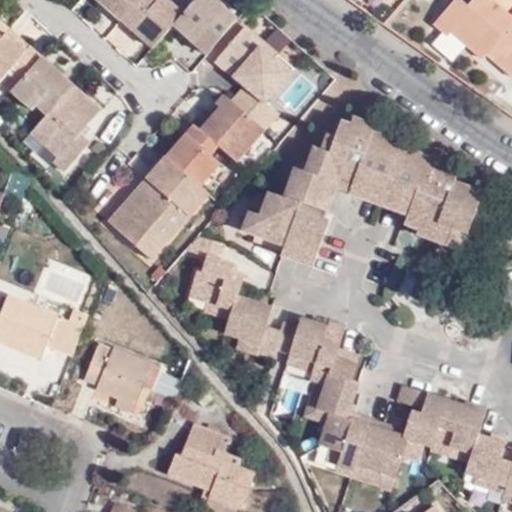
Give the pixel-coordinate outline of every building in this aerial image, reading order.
[(95,0),(120,21),(138,0),(95,0)] [(138,0),(120,21),(152,49),(173,25),(182,15),(163,0),(158,0),(156,4),(150,0),(138,0)] [(173,25),(206,54),(208,51),(237,17),(217,0),(194,0),(182,15),(173,25)] [(511,17),(504,12),(511,1),(511,0),(469,0),(466,4),(461,0),(453,0),(434,22),(449,35),(453,30),(482,55),(485,52),(511,74),(511,17)] [(237,17),(208,51),(217,58),(246,25),(237,17)] [(0,38),(5,33),(8,30),(0,21),(0,38)] [(217,58),(244,81),(230,97),(265,128),(280,111),(264,97),(283,75),(266,61),(271,55),(259,46),(263,40),(246,25),(217,58)] [(29,48),(8,30),(5,33),(26,52),(29,48)] [(449,35),(478,60),(482,55),(453,30),(449,35)] [(5,33),(0,38),(0,81),(8,73),(19,83),(41,58),(29,48),(26,52),(5,33)] [(283,75),(292,64),(263,40),(259,46),(271,55),(266,61),(283,75)] [(32,109),(37,104),(47,113),(72,84),(41,58),(19,83),(12,90),(32,109)] [(8,73),(0,81),(0,92),(5,97),(12,90),(19,83),(8,73)] [(72,84),(47,113),(31,131),(55,153),(52,157),(61,166),(87,139),(77,130),(97,108),(76,87),(72,84)] [(214,142),(236,161),(265,128),(230,97),(223,92),(216,100),(223,106),(202,130),(214,142)] [(202,130),(223,106),(216,100),(195,125),(202,130)] [(314,258),(319,244),(320,245),(329,216),(325,214),(313,211),(324,179),(335,182),(346,186),(347,187),(397,202),(392,209),(406,214),(405,218),(417,222),(435,228),(434,230),(445,234),(443,244),(460,250),(480,192),(454,182),(455,175),(432,165),(434,159),(398,144),(398,142),(369,132),(372,125),(352,118),(347,124),(340,121),(333,137),(327,135),(320,150),(312,148),(307,159),(302,157),(295,169),(291,169),(281,198),(267,192),(258,217),(249,215),(242,234),(255,239),(257,235),(270,240),(272,235),(284,239),(281,247),(314,258)] [(202,130),(195,125),(193,123),(165,154),(198,183),(217,162),(206,152),(214,142),(202,130)] [(208,192),(198,183),(165,154),(137,186),(179,224),(208,192)] [(103,197),(118,178),(100,165),(85,184),(103,197)] [(325,214),(332,190),(335,182),(324,179),(313,211),(325,214)] [(332,190),(344,193),(347,187),(346,186),(335,182),(332,190)] [(150,257),(179,224),(137,186),(108,219),(150,257)] [(405,218),(403,223),(415,227),(417,222),(405,218)] [(415,227),(414,234),(431,240),(434,230),(435,228),(417,222),(415,227)] [(434,230),(431,240),(443,244),(445,234),(434,230)] [(255,239),(270,244),(281,247),(284,239),(272,235),(270,240),(257,235),(255,239)] [(214,306),(217,299),(232,304),(236,294),(239,284),(231,280),(233,274),(234,268),(219,263),(225,246),(198,237),(195,239),(185,252),(207,258),(202,272),(196,270),(188,298),(204,303),(214,306)] [(239,284),(241,277),(233,274),(231,280),(239,284)] [(255,349),(272,354),(275,345),(280,326),(264,322),(269,303),(236,294),(232,304),(228,319),(224,330),(237,335),(258,341),(255,349)] [(57,350),(70,355),(87,314),(73,309),(67,321),(7,296),(0,313),(0,339),(42,356),(47,345),(52,332),(62,336),(57,350)] [(204,303),(202,310),(228,319),(232,304),(217,299),(214,306),(204,303)] [(298,323),(283,319),(280,326),(275,345),(289,349),(298,323)] [(310,371),(308,378),(315,380),(323,383),(335,350),(341,325),(326,321),(324,326),(308,320),(299,319),(298,323),(289,349),(288,353),(314,361),(310,371)] [(47,345),(57,350),(62,336),(52,332),(47,345)] [(237,335),(235,343),(255,349),(258,341),(237,335)] [(95,388),(117,398),(134,405),(143,385),(151,388),(159,367),(99,343),(85,377),(97,383),(95,388)] [(315,380),(311,394),(307,406),(330,413),(347,419),(348,412),(354,393),(346,391),(350,380),(357,356),(335,350),(323,383),(315,380)] [(288,353),(286,361),(310,371),(314,361),(288,353)] [(154,388),(177,396),(184,379),(162,370),(154,388)] [(354,393),(357,383),(350,380),(346,391),(354,393)] [(411,412),(406,430),(404,436),(403,438),(406,439),(421,444),(433,447),(435,442),(447,401),(426,393),(403,386),(398,400),(413,405),(421,407),(420,416),(411,412)] [(194,397),(202,408),(212,399),(203,388),(194,397)] [(113,406),(130,414),(134,405),(117,398),(113,406)] [(462,405),(447,401),(435,442),(451,446),(449,452),(470,459),(477,436),(484,412),(485,408),(464,401),(462,405)] [(413,405),(411,412),(420,416),(421,407),(413,405)] [(307,406),(304,413),(328,421),(330,413),(307,406)] [(355,415),(348,412),(347,419),(368,426),(370,419),(355,415)] [(331,449),(341,452),(338,464),(355,469),(368,426),(347,419),(330,413),(328,421),(321,445),(331,449)] [(406,430),(370,419),(368,426),(404,436),(406,430)] [(206,501),(203,510),(207,511),(233,511),(236,505),(241,507),(255,474),(238,467),(241,461),(221,454),(227,439),(193,425),(181,455),(174,453),(167,472),(204,488),(199,498),(206,501)] [(406,439),(403,438),(404,436),(368,426),(355,469),(371,474),(373,470),(385,473),(396,476),(402,456),(406,439)] [(506,446),(508,439),(493,433),(490,441),(506,446)] [(492,482),(490,489),(505,493),(506,489),(511,469),(511,462),(501,459),(506,446),(490,441),(477,436),(470,459),(468,464),(465,474),(478,478),(492,482)] [(402,456),(417,459),(421,444),(406,439),(402,456)] [(433,447),(431,453),(468,464),(470,459),(449,452),(451,446),(435,442),(433,447)] [(331,449),(327,460),(338,464),(341,452),(331,449)] [(338,464),(336,473),(353,478),(355,469),(338,464)] [(373,470),(371,474),(355,469),(353,478),(381,486),(385,473),(373,470)] [(478,478),(476,485),(490,489),(492,482),(478,478)] [(107,500),(111,490),(105,488),(101,497),(107,500)] [(505,493),(503,500),(511,502),(511,491),(506,489),(505,493)]
